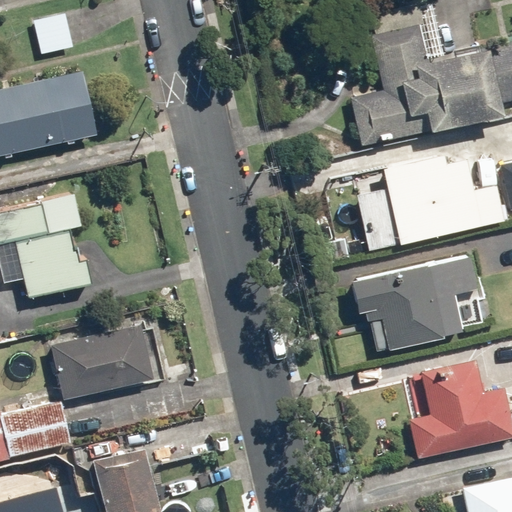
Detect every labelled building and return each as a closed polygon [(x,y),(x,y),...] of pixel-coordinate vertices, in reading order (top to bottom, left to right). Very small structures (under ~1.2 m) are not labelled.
[(381,89),(347,97),(359,144),(502,110),(500,101),(511,98),(511,37),(425,58),(410,0),(403,0),(361,10),(381,89)] [(66,12),(31,19),(37,52),(72,46),(66,12)] [(81,67),(0,84),(0,153),(3,153),(4,159),(14,157),(12,151),(64,139),(65,144),(75,141),(74,136),(96,131),(81,67)] [(384,177),(353,184),(367,249),(502,220),(487,150),(444,159),(442,150),(381,163),(384,177)] [(73,191),(0,207),(0,269),(2,280),(23,276),(27,294),(89,280),(84,256),(74,259),(67,226),(80,223),(73,191)] [(473,252),(348,276),(356,319),(369,316),(375,347),(462,330),(455,292),(480,287),(473,252)] [(49,339),(60,395),(140,379),(141,384),(158,380),(149,336),(143,337),(140,321),(49,339)] [(474,355),(405,370),(409,388),(421,385),(427,410),(405,415),(414,456),(511,434),(511,412),(508,413),(501,384),(481,389),(474,355)] [(0,458),(69,443),(59,400),(0,413),(0,458)] [(160,511),(146,443),(92,454),(104,511),(160,511)] [(511,511),(511,472),(460,484),(466,511),(511,511)] [(0,505),(0,511),(56,511),(53,494),(0,505)]
